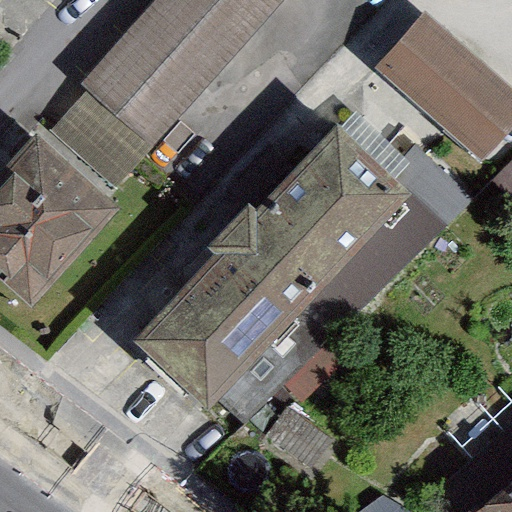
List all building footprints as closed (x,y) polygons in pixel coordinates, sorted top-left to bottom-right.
[(153,0),(91,73),(157,131),(274,0),(153,0)] [(511,74),(433,4),(386,57),(491,150),(511,126),(511,74)] [(0,13),(0,47),(16,28),(0,13)] [(357,116),(157,337),(222,396),(422,175),(357,116)] [(48,125),(0,182),(0,253),(48,293),(131,194),(48,125)] [(511,180),(511,162),(503,171),(511,180)] [(511,511),(511,473),(471,508),(474,511),(511,511)]
